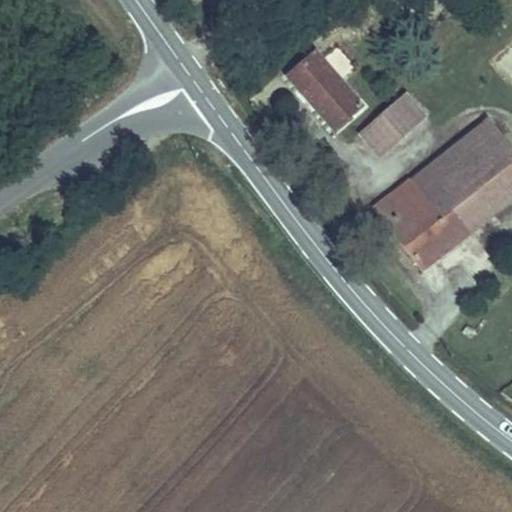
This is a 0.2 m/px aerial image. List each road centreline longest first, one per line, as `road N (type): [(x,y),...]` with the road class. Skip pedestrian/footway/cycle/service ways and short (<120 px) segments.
road 1 (secondary): [(511,437),(401,350),(193,83)]
road 2 (unclassified): [(0,202),(104,124),(193,83)]
